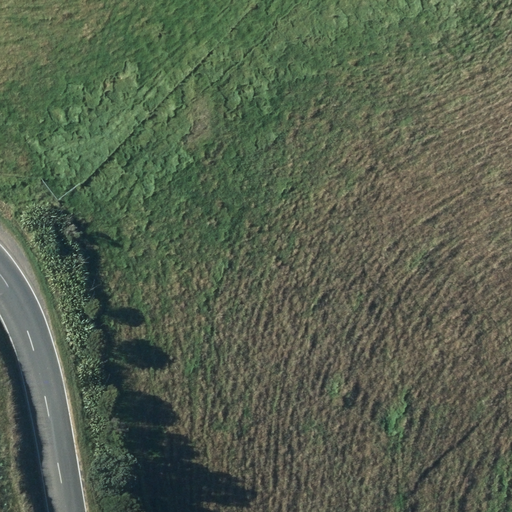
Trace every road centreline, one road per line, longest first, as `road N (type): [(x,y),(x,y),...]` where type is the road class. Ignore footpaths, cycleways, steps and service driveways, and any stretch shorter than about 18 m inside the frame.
road 1 (track): [(69,190),(56,166),(70,135),(170,79),(244,0)]
road 2 (tertiary): [(0,278),(39,375),(66,511)]
